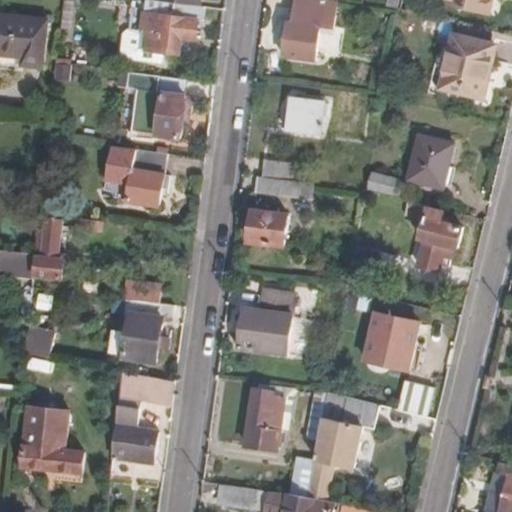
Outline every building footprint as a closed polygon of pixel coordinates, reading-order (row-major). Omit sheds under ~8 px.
[(159,0),(160,3),(200,8),(201,0),(159,0)] [(342,2),(331,0),(297,0),(294,22),(290,22),(286,56),(320,62),(325,28),(338,30),(342,2)] [(446,0),(445,6),(490,16),(493,0),(446,0)] [(204,22),(205,9),(200,8),(160,3),(149,1),(145,32),(134,30),(129,34),(125,53),(130,59),(166,66),(168,53),(182,55),(185,38),(196,40),(198,22),(204,22)] [(49,24),(0,17),(0,55),(24,60),(23,68),(43,70),(49,24)] [(493,46),(453,37),(440,89),(484,100),(489,80),(485,79),(493,46)] [(59,63),(56,81),(71,83),(74,65),(59,63)] [(124,90),(127,74),(116,72),(114,88),(124,90)] [(127,74),(124,90),(137,92),(131,134),(180,140),(183,119),(189,119),(190,102),(185,100),(188,82),(127,74)] [(294,114),(291,134),(322,139),(326,107),(296,102),(294,114)] [(291,134),(294,114),(287,113),(285,134),(291,134)] [(442,191),(443,187),(448,168),(454,148),(419,137),(407,181),(442,191)] [(63,141),(48,139),(47,149),(62,152),(63,141)] [(167,156),(112,148),(105,193),(126,197),(125,202),(160,207),(167,156)] [(266,161),(263,178),(293,183),(296,165),(266,161)] [(454,170),(448,168),(443,187),(449,188),(454,170)] [(373,173),(369,190),(398,196),(402,178),(373,173)] [(293,183),(263,178),(260,178),(258,193),(311,202),(313,185),(293,183)] [(447,212),(408,203),(405,217),(424,222),(419,244),(425,246),(420,267),(441,273),(446,250),(459,253),(465,230),(445,224),(447,212)] [(287,218),(255,213),(250,243),(283,248),(287,218)] [(101,223),(75,219),(75,229),(100,232),(101,223)] [(43,233),(37,233),(35,254),(34,257),(38,258),(35,277),(60,280),(63,261),(56,260),(60,224),(44,222),(43,233)] [(378,253),(355,249),(352,264),(375,269),(378,253)] [(133,302),(161,306),(163,286),(128,281),(125,301),(133,302)] [(288,357),(292,319),(295,297),(266,293),(263,312),(247,311),(241,351),(288,357)] [(176,308),(161,306),(133,302),(131,317),(143,319),(141,328),(129,327),(127,349),(132,349),(132,356),(137,357),(137,362),(159,365),(160,352),(171,354),(171,344),(162,342),(165,322),(174,323),(176,308)] [(411,368),(421,325),(378,314),(367,362),(392,368),(393,364),(411,368)] [(38,340),(25,338),(22,363),(36,365),(38,340)] [(392,368),(410,372),(411,368),(393,364),(392,368)] [(176,384),(120,377),(111,455),(156,461),(159,435),(139,433),(142,406),(173,409),(176,384)] [(400,411),(429,418),(437,388),(408,381),(400,411)] [(308,436),(320,438),(328,395),(317,393),(308,436)] [(255,394),(244,450),(276,456),(286,405),(273,403),(274,398),(255,394)] [(382,408),(328,395),(320,438),(315,464),(308,500),(325,503),(334,465),(355,469),(364,429),(376,430),(382,408)] [(69,416),(29,411),(25,447),(65,451),(69,416)] [(308,500),(315,464),(298,461),(291,496),(308,500)] [(511,511),(511,466),(501,463),(499,472),(511,476),(502,511),(511,511)] [(252,490),(225,487),(224,495),(222,505),(232,506),(248,509),(252,490)] [(280,508),(282,495),(270,493),(268,507),(280,508)] [(285,511),(288,496),(282,495),(280,508),(268,507),(266,511),(285,511)] [(333,511),(335,505),(325,503),(308,500),(291,496),(288,496),(285,511),(333,511)]
